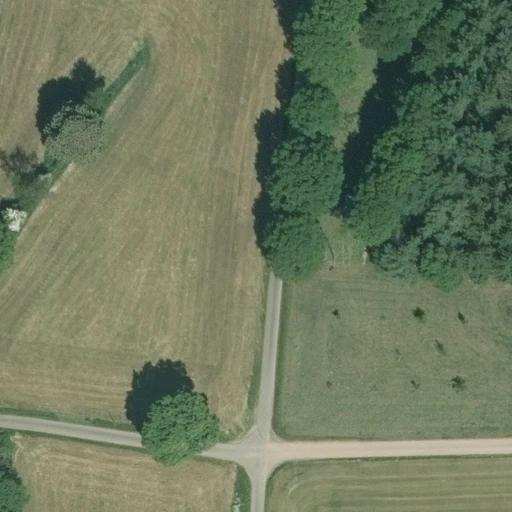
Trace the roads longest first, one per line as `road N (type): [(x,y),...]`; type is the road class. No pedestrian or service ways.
road 1 (residential): [(260,453),(323,0)]
road 2 (residential): [(260,453),(0,425)]
road 3 (track): [(511,446),(260,453)]
